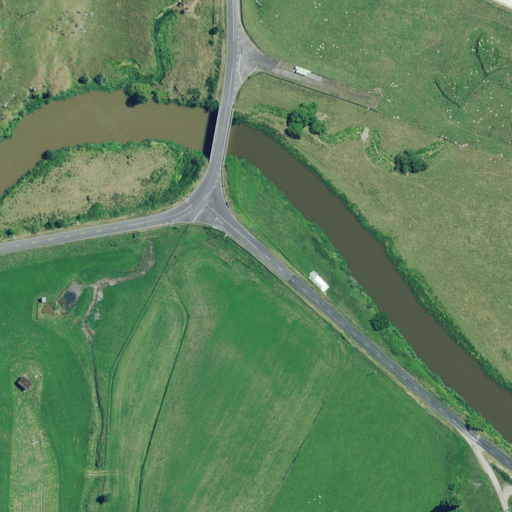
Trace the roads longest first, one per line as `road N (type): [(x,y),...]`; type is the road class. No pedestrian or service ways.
road 1 (unclassified): [(199,198),(511,466)]
road 2 (tertiary): [(0,249),(161,219),(199,198)]
road 3 (tertiary): [(199,198),(216,165),(227,106),(232,0)]
